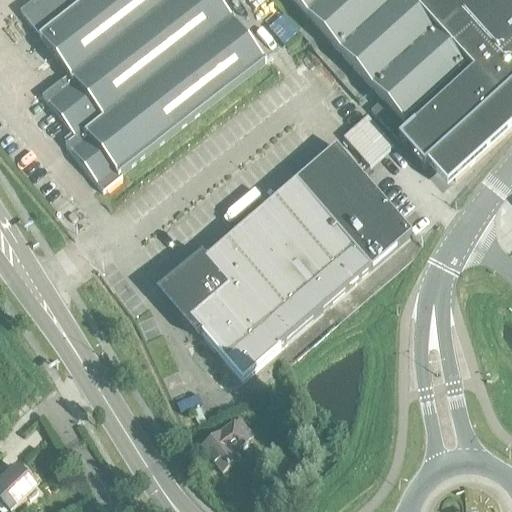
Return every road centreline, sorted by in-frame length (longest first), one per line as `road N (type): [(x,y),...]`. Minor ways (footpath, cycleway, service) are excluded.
road 1 (secondary): [(0,237),(176,511)]
road 2 (unclassified): [(431,326),(422,357),(439,467)]
road 3 (unclassified): [(473,461),(431,326)]
